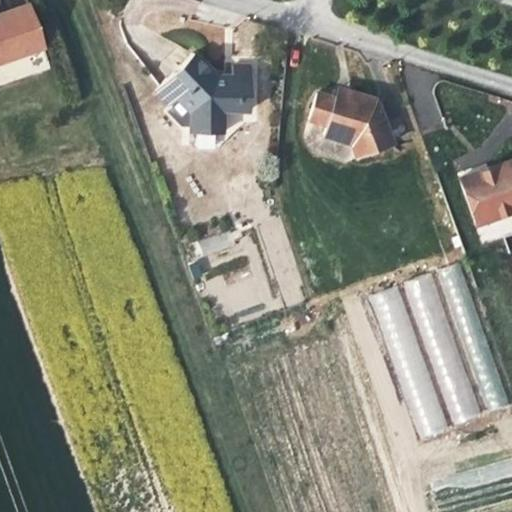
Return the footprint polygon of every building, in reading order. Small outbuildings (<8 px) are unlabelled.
[(0,62),(43,47),(28,5),(0,14),(0,62)] [(249,111),(249,65),(232,65),(231,79),(218,78),(193,53),(154,91),(169,105),(176,99),(189,112),(189,133),(196,133),(197,146),(213,147),(214,133),(222,133),(222,111),(249,111)] [(346,101),(348,92),(336,89),(333,97),(346,101)] [(391,144),(374,101),(348,92),(346,101),(333,97),(316,93),(308,120),(325,125),(322,134),(352,144),(357,157),(391,144)] [(511,158),(457,178),(474,226),(511,211),(511,158)] [(505,408),(463,264),(371,291),(413,435),(505,408)]
